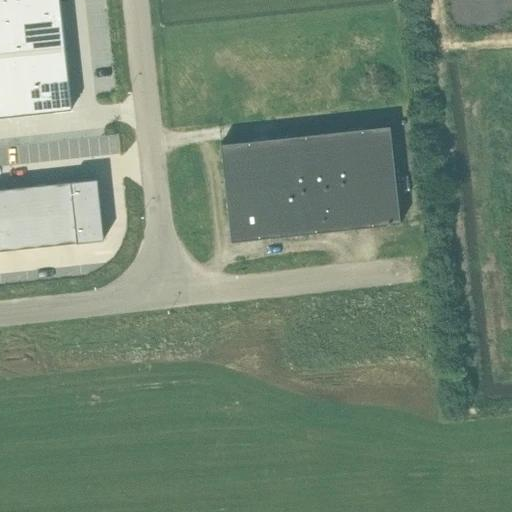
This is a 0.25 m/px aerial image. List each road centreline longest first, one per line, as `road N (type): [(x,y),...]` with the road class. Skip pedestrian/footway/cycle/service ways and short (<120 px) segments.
road 1 (unclassified): [(163,302),(131,0)]
road 2 (unclassified): [(409,277),(163,302)]
road 3 (unclassified): [(163,302),(0,319)]
